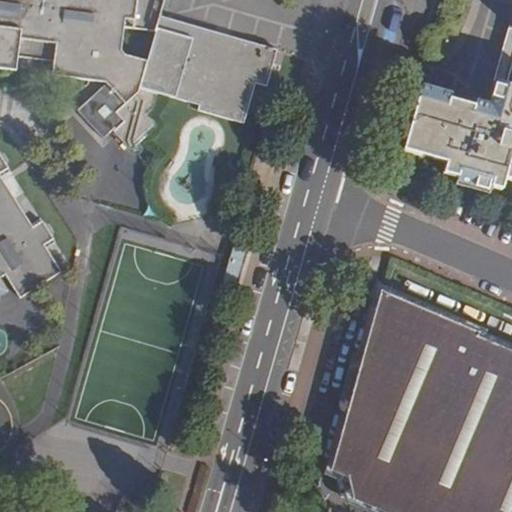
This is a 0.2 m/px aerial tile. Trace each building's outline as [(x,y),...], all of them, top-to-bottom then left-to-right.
[(156,30),(160,16),(164,0),(0,0),(0,295),(7,291),(0,279),(0,277),(6,274),(21,298),(62,271),(47,247),(55,242),(40,217),(31,223),(1,177),(11,171),(0,154),(0,68),(16,71),(18,57),(55,62),(53,75),(105,82),(100,87),(75,110),(103,140),(113,131),(130,151),(143,140),(159,125),(150,116),(153,113),(155,109),(158,104),(159,99),(138,93),(140,87),(147,61),(128,55),(123,48),(126,26),(156,30)] [(162,93),(190,101),(188,108),(214,115),(244,124),(255,83),(266,87),(276,49),(236,37),(166,18),(160,16),(156,30),(147,61),(140,87),(162,93)] [(147,61),(156,30),(126,26),(123,48),(128,55),(147,61)] [(509,50),(511,40),(511,30),(509,29),(504,49),(493,84),(499,85),(509,50)] [(511,40),(509,50),(499,85),(506,87),(511,65),(511,40)] [(418,82),(415,91),(422,92),(439,97),(442,88),(418,82)] [(488,102),(442,88),(439,97),(492,112),(499,85),(493,84),(488,102)] [(499,85),(492,112),(439,97),(422,92),(418,104),(404,151),(447,164),(445,171),(460,176),(492,185),(503,188),(506,179),(511,181),(511,88),(506,87),(499,85)] [(138,93),(159,99),(162,93),(140,87),(138,93)] [(422,92),(415,91),(412,102),(418,104),(422,92)] [(492,185),(460,176),(458,183),(490,192),(492,185)] [(511,511),(511,355),(473,339),(475,333),(379,293),(328,471),(344,477),(351,501),(376,511),(511,511)]
